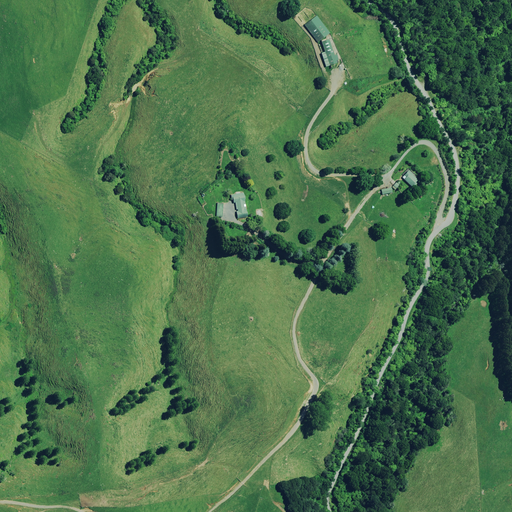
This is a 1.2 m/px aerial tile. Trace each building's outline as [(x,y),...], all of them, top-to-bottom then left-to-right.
[(330,33),(316,16),(304,25),(317,43),(330,33)] [(334,55),(329,39),(321,42),(324,52),(321,53),(326,67),(337,63),(336,60),(338,60),(337,54),(334,55)] [(413,175),(409,171),(402,178),(412,188),(415,185),(416,184),(415,183),(417,180),(412,175),(413,175)] [(401,184),(398,181),(392,187),(395,190),(401,184)] [(246,211),(244,193),(231,195),(231,200),(233,200),(233,203),(235,203),(237,218),(248,217),(247,211),(246,211)]
